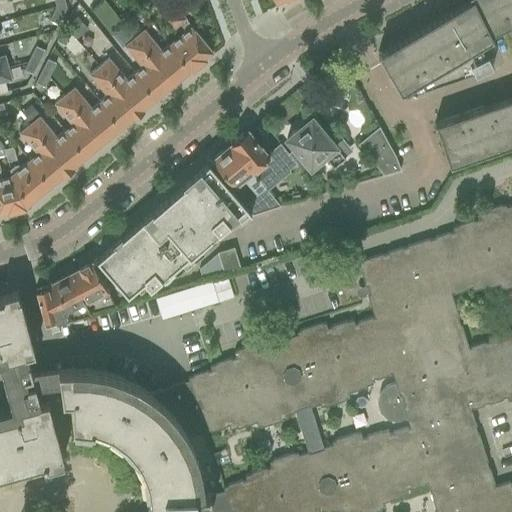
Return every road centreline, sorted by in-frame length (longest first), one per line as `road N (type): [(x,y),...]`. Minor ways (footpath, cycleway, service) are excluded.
road 1 (residential): [(511,171),(457,189),(431,227),(352,252),(341,275),(194,319)]
road 2 (tertiary): [(15,253),(81,217),(258,69)]
road 3 (residential): [(15,253),(47,362),(194,319)]
road 4 (tertiary): [(258,69),(369,0)]
